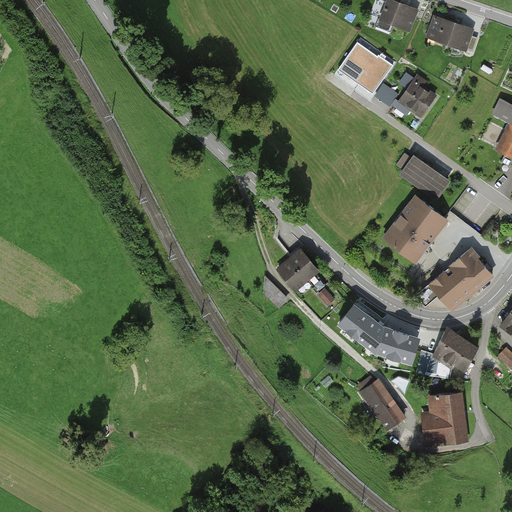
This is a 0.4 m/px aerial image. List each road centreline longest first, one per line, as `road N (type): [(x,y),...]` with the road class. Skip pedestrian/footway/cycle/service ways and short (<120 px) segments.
road 1 (tertiary): [(484,306),(453,319),(415,315),(351,276),(158,90),(95,0)]
road 2 (residential): [(511,209),(369,106)]
road 3 (residential): [(484,306),(476,395),(492,438)]
